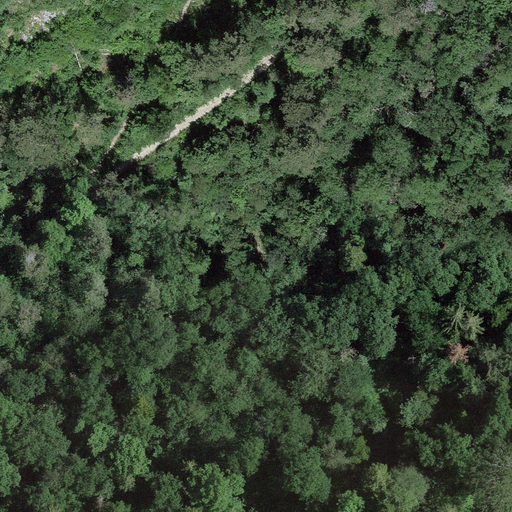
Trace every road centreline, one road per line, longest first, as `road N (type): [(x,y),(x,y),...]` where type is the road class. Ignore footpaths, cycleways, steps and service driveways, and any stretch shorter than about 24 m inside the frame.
road 1 (track): [(116,167),(129,240),(222,367),(265,444),(288,511)]
road 2 (track): [(329,0),(266,58),(116,167)]
road 3 (track): [(116,167),(0,269)]
